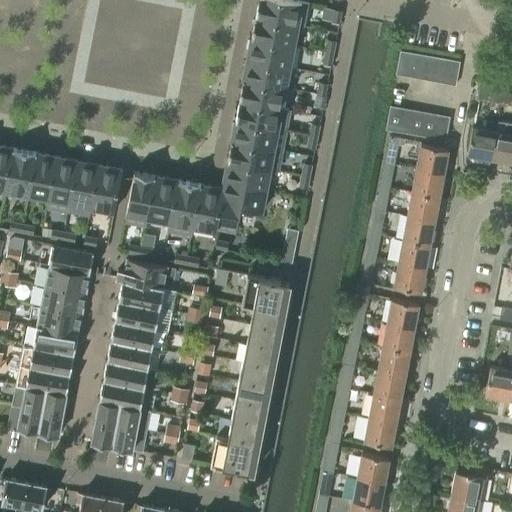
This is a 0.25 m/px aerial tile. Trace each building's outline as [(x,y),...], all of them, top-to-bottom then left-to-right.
[(302,1),(297,0),(258,0),(255,16),(298,24),(302,1)] [(342,10),(334,8),(332,20),(340,22),(342,10)] [(252,36),(294,44),(298,24),(255,16),(252,36)] [(247,59),(290,67),(294,44),(252,36),(247,59)] [(336,40),(328,39),(326,50),(334,52),(336,40)] [(410,75),(414,51),(402,49),(397,73),(410,75)] [(334,52),(326,50),(324,62),(332,64),(334,52)] [(421,77),(425,54),(414,51),(410,75),(421,77)] [(432,79),(437,56),(425,54),(421,77),(432,79)] [(444,82),(448,58),(437,56),(432,79),(444,82)] [(461,61),(448,58),(444,82),(456,84),(461,61)] [(243,79),(286,87),(290,67),(247,59),(243,79)] [(239,100),(282,108),(282,107),(286,87),(243,79),(239,100)] [(328,82),(320,81),(318,93),(326,94),(328,82)] [(500,102),(502,91),(480,87),(478,98),(500,102)] [(511,100),(511,92),(502,91),(500,102),(511,104),(511,100)] [(326,94),(318,93),(316,105),(324,106),(326,94)] [(235,120),(278,128),(278,129),(285,130),(290,109),(282,107),(282,108),(239,100),(235,120)] [(398,130),(403,107),(391,104),(386,128),(398,130)] [(410,132),(415,109),(403,107),(398,130),(410,132)] [(422,135),(427,111),(415,109),(410,132),(422,135)] [(434,137),(438,114),(427,111),(422,135),(434,137)] [(450,116),(438,114),(434,137),(446,139),(450,116)] [(490,157),(497,121),(488,119),(486,128),(473,126),(467,153),(490,157)] [(274,148),(278,129),(278,128),(235,120),(232,140),(274,148)] [(511,122),(499,120),(498,121),(497,121),(490,157),(511,161),(511,122)] [(320,124),(312,122),(310,134),(318,136),(320,124)] [(318,136),(310,134),(308,146),(316,147),(318,136)] [(391,134),(386,159),(395,161),(400,136),(391,134)] [(228,160),(270,168),(274,148),(232,140),(228,160)] [(421,142),(417,165),(445,171),(449,147),(421,142)] [(13,147),(0,144),(0,188),(5,189),(13,147)] [(13,147),(5,189),(28,193),(36,152),(13,147)] [(36,152),(28,193),(48,197),(56,156),(36,152)] [(78,160),(56,156),(48,197),(46,205),(68,209),(78,160)] [(390,185),(395,161),(386,159),(381,183),(390,185)] [(78,160),(68,209),(90,214),(92,206),(91,205),(99,164),(78,160)] [(224,180),(266,188),(270,168),(228,160),(224,180)] [(312,164),(304,162),(302,174),(310,176),(312,164)] [(91,205),(92,206),(114,210),(122,168),(99,164),(91,205)] [(440,194),(445,171),(417,165),(413,189),(440,194)] [(134,171),(125,220),(147,224),(149,216),(147,216),(155,175),(134,171)] [(310,176),(302,174),(300,186),(308,187),(310,176)] [(178,179),(155,175),(147,216),(149,216),(171,220),(178,179)] [(178,179),(171,220),(169,228),(193,233),(195,225),(193,225),(201,183),(178,179)] [(224,180),(222,187),(215,226),(218,227),(236,230),(241,207),(262,211),(266,188),(224,180)] [(222,187),(201,183),(193,225),(195,225),(217,229),(218,227),(215,226),(222,187)] [(386,209),(390,185),(381,183),(376,207),(386,209)] [(436,218),(440,194),(413,189),(408,213),(436,218)] [(381,232),(386,209),(376,207),(372,231),(381,232)] [(431,242),(436,218),(408,213),(404,237),(431,242)] [(23,223),(11,221),(9,229),(21,231),(23,223)] [(35,225),(23,223),(21,231),(33,233),(35,225)] [(300,230),(289,227),(282,261),(293,263),(300,230)] [(64,231),(52,229),(51,237),(63,239),(64,231)] [(76,233),(64,231),(63,239),(74,241),(76,233)] [(376,256),(381,232),(372,231),(367,254),(376,256)] [(97,237),(85,235),(84,243),(96,245),(97,237)] [(427,266),(431,242),(404,237),(399,260),(427,266)] [(229,241),(218,239),(216,247),(228,249),(229,241)] [(94,251),(53,243),(49,265),(90,272),(94,251)] [(130,244),(128,252),(140,254),(141,246),(130,244)] [(153,248),(141,246),(140,254),(152,256),(153,248)] [(21,251),(8,248),(6,255),(20,258),(21,251)] [(188,255),(176,253),(174,261),(186,263),(188,255)] [(371,283),(376,256),(367,254),(362,282),(371,283)] [(199,257),(188,255),(186,263),(198,265),(199,257)] [(164,285),(172,287),(176,267),(127,258),(125,270),(118,269),(116,278),(123,280),(123,279),(164,287),(164,285)] [(422,290),(427,266),(399,260),(395,285),(422,290)] [(90,272),(49,265),(45,285),(86,292),(90,272)] [(229,269),(218,267),(216,275),(228,277),(229,269)] [(18,272),(4,269),(2,276),(16,279),(18,272)] [(290,281),(248,273),(242,303),(254,305),(284,311),(290,281)] [(228,277),(216,275),(215,282),(226,285),(228,277)] [(16,279),(2,276),(1,283),(15,286),(16,279)] [(160,307),(168,308),(172,287),(164,285),(164,287),(123,279),(123,280),(119,299),(160,307)] [(208,286),(194,284),(193,291),(206,294),(208,286)] [(86,292),(45,285),(41,305),(82,313),(86,292)] [(360,289),(355,314),(365,316),(369,291),(360,289)] [(393,296),(388,321),(415,326),(420,301),(393,296)] [(160,307),(119,299),(115,319),(156,327),(160,307)] [(222,306),(211,304),(209,314),(220,316),(222,306)] [(82,313),(41,305),(37,325),(78,333),(82,313)] [(204,308),(190,305),(189,312),(203,315),(204,308)] [(280,330),(284,311),(254,305),(250,324),(280,330)] [(511,320),(511,308),(501,306),(499,318),(511,320)] [(10,312),(0,310),(0,317),(8,319),(10,312)] [(203,315),(189,312),(187,319),(201,322),(203,315)] [(360,340),(365,316),(355,314),(350,338),(360,340)] [(8,319),(0,317),(0,324),(7,326),(8,319)] [(156,327),(115,319),(111,339),(152,347),(156,327)] [(411,350),(415,326),(388,321),(384,344),(411,350)] [(219,325),(208,323),(206,334),(216,336),(219,325)] [(280,330),(250,324),(247,343),(277,348),(280,330)] [(78,333),(37,325),(33,345),(74,353),(78,333)] [(355,364),(360,340),(350,338),(345,362),(355,364)] [(152,347),(111,339),(107,359),(148,367),(152,347)] [(215,343),(204,341),(202,352),(213,354),(215,343)] [(25,343),(21,363),(70,373),(74,353),(33,345),(25,343)] [(277,348),(247,343),(243,361),(273,367),(277,348)] [(406,373),(411,350),(384,344),(379,368),(406,373)] [(196,348),(182,345),(181,352),(195,355),(196,348)] [(195,355),(181,352),(179,359),(193,362),(195,355)] [(148,367),(107,359),(103,379),(144,387),(148,367)] [(211,363),(200,361),(198,372),(209,374),(211,363)] [(273,367),(243,361),(239,380),(269,386),(273,367)] [(350,387),(355,364),(345,362),(341,385),(350,387)] [(17,383),(66,393),(70,373),(21,363),(17,383)] [(508,398),(511,376),(511,370),(490,366),(484,393),(508,398)] [(402,397),(406,373),(379,368),(374,392),(402,397)] [(144,387),(103,379),(100,399),(140,407),(144,387)] [(208,381),(197,379),(195,390),(206,392),(208,381)] [(269,386),(239,380),(236,399),(266,405),(269,386)] [(66,393),(17,383),(13,403),(22,405),(63,413),(66,393)] [(188,388),(175,385),(173,392),(187,395),(188,388)] [(346,411),(350,387),(341,385),(336,409),(346,411)] [(187,395),(173,392),(172,399),(186,402),(187,395)] [(397,421),(402,397),(374,392),(370,416),(397,421)] [(140,407),(100,399),(96,419),(137,427),(146,429),(150,409),(140,407)] [(204,401),(193,399),(191,409),(202,412),(204,401)] [(266,405),(236,399),(232,418),(262,424),(266,405)] [(63,413),(22,405),(18,426),(59,434),(63,413)] [(340,438),(346,411),(336,409),(330,436),(340,438)] [(393,445),(397,421),(370,416),(365,440),(393,445)] [(200,419),(190,417),(187,428),(198,430),(200,419)] [(220,417),(217,433),(228,435),(232,419),(220,417)] [(262,424),(232,418),(232,419),(228,435),(228,437),(258,443),(262,424)] [(137,427),(96,419),(92,440),(142,450),(146,429),(137,427)] [(181,428),(167,425),(165,432),(179,435),(181,428)] [(179,435),(165,432),(164,439),(178,442),(179,435)] [(217,433),(211,463),(253,471),(258,443),(228,437),(228,435),(217,433)] [(195,444),(184,442),(183,450),(194,452),(195,444)] [(329,443),(324,469),(334,471),(339,445),(329,443)] [(194,452),(183,450),(181,457),(192,460),(194,452)] [(363,451),(358,475),(386,480),(390,456),(363,451)] [(358,471),(360,453),(350,452),(348,470),(358,471)] [(457,470),(453,493),(480,498),(484,476),(488,477),(490,468),(462,462),(461,470),(457,470)] [(329,494),(334,471),(324,469),(319,492),(329,494)] [(381,504),(386,480),(358,475),(354,499),(381,504)] [(47,485),(6,477),(6,478),(4,488),(2,500),(43,508),(45,496),(47,486),(47,485)] [(121,511),(124,499),(83,491),(83,493),(81,503),(78,511),(121,511)] [(325,511),(329,494),(319,492),(315,511),(325,511)] [(476,511),(480,498),(453,493),(448,511),(476,511)] [(379,511),(381,504),(354,499),(351,511),(379,511)] [(183,511),(184,511),(142,503),(142,504),(140,511),(183,511)]
